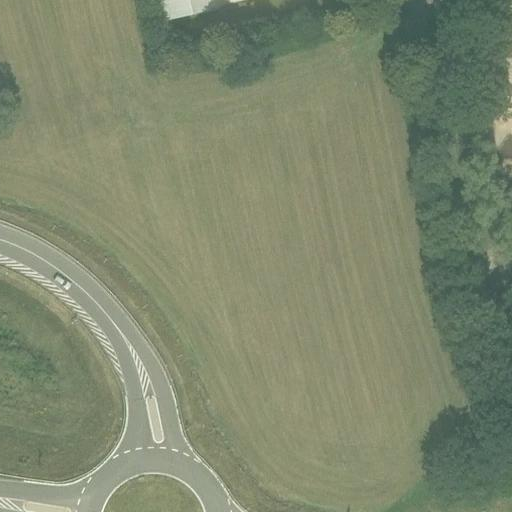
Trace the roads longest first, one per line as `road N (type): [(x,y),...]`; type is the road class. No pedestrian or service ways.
road 1 (unclassified): [(415,0),(511,334)]
road 2 (primary): [(0,239),(56,268),(130,346),(158,430),(157,466)]
